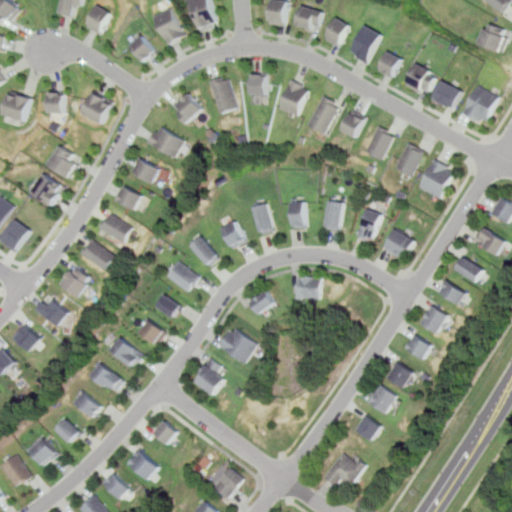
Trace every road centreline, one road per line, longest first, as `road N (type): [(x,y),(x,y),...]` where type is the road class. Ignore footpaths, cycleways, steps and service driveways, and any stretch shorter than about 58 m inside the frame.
road 1 (residential): [(511,169),(315,61),(259,47),(223,52),(170,77),(142,105),(70,237),(0,319)]
road 2 (residential): [(33,511),(100,456),(227,291),(267,261),(343,256),(410,294)]
road 3 (residential): [(511,132),(374,355),(259,511)]
road 4 (residential): [(335,511),(159,385)]
road 5 (tertiary): [(431,511),(505,396)]
